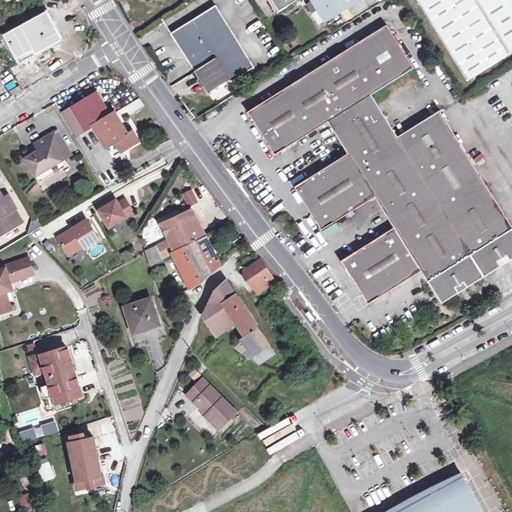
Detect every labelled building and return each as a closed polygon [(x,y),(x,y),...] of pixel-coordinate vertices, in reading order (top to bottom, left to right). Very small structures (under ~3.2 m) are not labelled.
[(274,0),(282,11),(299,0),(274,0)] [(312,0),(327,23),(362,0),(312,0)] [(511,57),(511,0),(419,0),(473,83),(511,57)] [(319,25),(324,22),(311,3),(306,6),(319,25)] [(176,34),(212,92),(233,79),(236,83),(259,68),(257,65),(221,6),(176,34)] [(49,14),(8,35),(21,60),(62,39),(49,14)] [(465,295),(462,289),(470,284),(474,290),(508,269),(505,263),(511,258),(511,220),(446,114),(406,139),(401,130),(383,101),(379,95),(418,70),(389,25),(252,110),(279,155),(332,123),(351,154),(299,186),(327,231),(379,199),(398,230),(346,262),(359,282),(373,305),(426,274),(428,276),(440,296),(446,306),(465,295)] [(21,85),(12,90),(15,96),(24,90),(21,85)] [(98,91),(62,114),(76,137),(95,125),(94,125),(111,114),(98,91)] [(111,114),(94,125),(95,125),(113,157),(140,141),(133,131),(129,133),(116,111),(111,114)] [(67,175),(63,169),(67,167),(63,160),(72,154),(59,131),(37,144),(40,151),(29,158),(42,181),(46,179),(50,185),(67,175)] [(198,200),(192,189),(184,194),(190,205),(198,200)] [(0,236),(19,225),(11,212),(17,209),(8,194),(4,197),(0,199),(0,236)] [(134,213),(125,199),(118,203),(116,200),(99,210),(109,228),(134,213)] [(11,212),(19,225),(24,221),(17,209),(11,212)] [(200,282),(213,271),(221,264),(193,209),(171,219),(162,224),(174,251),(189,288),(200,282)] [(290,238),(299,232),(287,217),(279,223),(290,238)] [(87,220),(64,234),(57,238),(68,256),(83,246),(84,248),(99,239),(87,220)] [(145,251),(151,267),(164,260),(157,245),(145,251)] [(34,273),(30,258),(5,266),(5,269),(0,270),(0,312),(11,308),(4,288),(11,285),(8,274),(14,272),(17,279),(34,273)] [(259,293),(275,282),(272,278),(261,261),(245,271),(259,293)] [(218,336),(235,325),(244,338),(232,346),(259,365),(275,355),(243,305),(226,281),(214,292),(203,317),(218,336)] [(162,298),(164,302),(172,298),(170,293),(162,298)] [(134,331),(148,326),(149,328),(159,324),(151,299),(126,308),(134,331)] [(53,395),(79,388),(67,347),(41,354),(50,384),(53,395)] [(232,413),(200,379),(185,393),(202,411),(203,410),(206,412),(203,415),(216,429),(232,413)] [(53,395),(50,384),(41,387),(47,406),(81,396),(79,388),(53,395)] [(68,443),(75,482),(85,481),(86,487),(86,489),(93,488),(92,486),(91,479),(100,477),(93,438),(68,443)] [(45,444),(35,447),(38,458),(48,456),(45,444)] [(37,462),(44,483),(55,479),(48,459),(37,462)] [(486,511),(465,475),(398,511),(486,511)] [(91,479),(92,486),(102,484),(100,477),(91,479)] [(29,494),(19,497),(23,509),(33,506),(29,494)]
